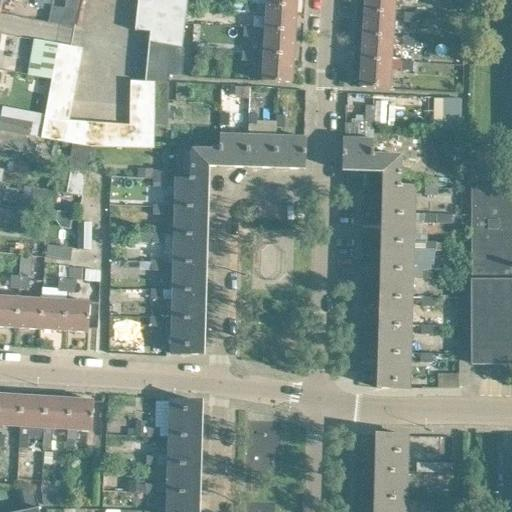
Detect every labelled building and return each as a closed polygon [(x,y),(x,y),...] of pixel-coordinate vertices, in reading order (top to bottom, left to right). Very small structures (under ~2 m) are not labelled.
[(0,0),(0,9),(1,0),(5,0),(17,2),(17,0),(0,0)] [(73,28),(78,0),(66,0),(64,9),(51,7),(48,24),(73,28)] [(182,49),(186,1),(186,0),(138,0),(135,32),(150,33),(149,43),(182,49)] [(296,15),(297,0),(267,0),(267,6),(284,7),(284,15),(296,15)] [(395,13),(395,0),(366,0),(366,19),(378,20),(379,12),(395,13)] [(245,4),(245,13),(258,14),(258,5),(245,4)] [(297,15),(296,15),(284,15),(284,7),(267,6),(258,5),(258,14),(267,14),(266,30),(282,31),(282,39),(294,41),(296,41),(297,15)] [(393,37),(395,13),(379,12),(378,20),(366,19),(365,19),(363,44),(364,44),(377,44),(377,36),(393,37)] [(417,24),(417,19),(417,15),(405,14),(404,23),(417,24)] [(243,37),(256,38),(257,29),(244,28),(243,37)] [(293,63),(294,41),(282,39),(282,31),(266,30),(265,54),(281,55),(280,63),(293,63)] [(392,61),(393,37),(377,36),(377,44),(364,44),(363,67),(375,68),(376,60),(392,61)] [(415,48),(416,39),(404,38),(403,47),(415,48)] [(54,69),(57,57),(59,45),(37,41),(30,76),(52,80),(54,69)] [(183,49),(182,49),(149,43),(146,83),(155,83),(169,84),(170,77),(183,77),(183,49)] [(83,50),(59,45),(57,57),(81,62),(83,50)] [(255,54),(243,53),(243,61),(255,62),(255,54)] [(293,64),(293,63),(280,63),(281,55),(265,54),(263,84),(293,86),(294,64),(293,64)] [(79,74),(81,62),(57,57),(54,69),(79,74)] [(390,90),(392,61),(376,60),(375,68),(363,67),(362,67),(360,89),(390,90)] [(402,62),(401,70),(414,71),(414,62),(402,62)] [(76,86),(79,74),(54,69),(52,80),(52,81),(76,86)] [(74,97),(76,86),(52,81),(50,93),(74,97)] [(155,83),(146,83),(132,82),(131,94),(155,96),(155,83)] [(168,111),(169,84),(155,83),(155,96),(155,108),(155,110),(168,111)] [(72,109),(74,97),(50,93),(48,105),(72,109)] [(155,108),(155,96),(131,94),(131,106),(155,108)] [(344,119),(358,119),(359,105),(344,104),(344,119)] [(70,122),(72,109),(48,105),(45,120),(70,122)] [(155,120),(155,110),(155,108),(131,106),(131,118),(155,120)] [(374,128),(375,110),(375,107),(366,107),(365,131),(374,131),(374,128)] [(230,114),(221,114),(220,127),(229,127),(230,114)] [(250,115),(249,127),(258,127),(259,115),(250,115)] [(287,116),(279,116),(278,116),(277,128),(286,128),(287,116)] [(41,139),(44,126),(33,124),(33,123),(1,117),(0,123),(0,131),(36,138),(41,139)] [(154,150),(154,145),(154,135),(155,120),(131,118),(131,125),(130,150),(154,150)] [(82,147),(82,122),(70,122),(45,120),(44,126),(41,139),(74,145),(82,147)] [(94,149),(94,123),(82,122),(82,147),(92,149),(94,149)] [(106,149),(106,124),(94,123),(94,149),(106,149)] [(118,149),(119,125),(106,124),(106,149),(109,149),(118,149)] [(130,150),(131,125),(119,125),(118,149),(130,150)] [(36,138),(0,131),(0,145),(1,146),(0,149),(32,155),(36,138)] [(247,169),(249,137),(219,136),(219,152),(218,168),(247,169)] [(275,170),(277,138),(249,137),(247,169),(275,170)] [(305,139),(277,138),(275,170),(304,170),(304,159),(306,159),(306,153),(305,153),(305,139)] [(372,172),(372,156),(373,141),(346,140),(345,153),(344,153),(344,159),(345,159),(345,171),(372,172)] [(87,175),(89,163),(92,149),(82,147),(74,145),(69,172),(87,175)] [(177,151),(176,180),(192,181),(192,187),(208,188),(209,168),(218,168),(219,152),(193,151),(177,151)] [(401,156),(397,156),(372,156),(372,172),(384,173),(384,193),(400,193),(400,187),(415,187),(415,178),(400,177),(401,156)] [(0,183),(11,186),(13,178),(2,176),(3,172),(0,171),(0,183)] [(154,171),(154,180),(166,180),(167,172),(154,171)] [(425,178),(425,187),(438,187),(438,179),(425,178)] [(166,189),(166,180),(154,180),(153,189),(166,189)] [(207,216),(208,188),(192,187),(192,181),(176,181),(166,180),(166,189),(176,189),(175,207),(191,207),(191,216),(207,216)] [(107,201),(145,202),(146,188),(108,187),(107,201)] [(414,215),(415,187),(400,187),(400,193),(384,193),(383,221),(399,221),(399,214),(414,215)] [(437,196),(438,187),(425,187),(424,196),(437,196)] [(53,207),(56,194),(34,190),(31,203),(53,207)] [(511,219),(511,220),(511,190),(484,190),(484,199),(471,199),(472,364),(511,363),(511,219)] [(484,199),(484,190),(471,190),(471,199),(484,199)] [(153,215),(166,215),(166,207),(153,206),(153,215)] [(207,243),(207,216),(191,216),(191,207),(175,207),(175,216),(175,235),(190,236),(190,243),(207,243)] [(451,216),(414,215),(399,214),(399,221),(383,221),(382,248),(398,249),(398,242),(414,243),(414,224),(451,225),(451,216)] [(92,224),(79,223),(78,250),(91,251),(92,224)] [(138,234),(138,243),(152,243),(165,244),(165,235),(152,234),(138,234)] [(206,272),(207,243),(190,243),(190,236),(175,235),(174,248),(174,264),(189,264),(189,271),(206,272)] [(413,269),(414,243),(398,242),(398,249),(382,248),(381,276),(398,276),(397,269),(413,269)] [(436,243),(423,242),(423,251),(436,252),(436,243)] [(46,247),(45,260),(70,262),(72,249),(46,247)] [(19,277),(19,289),(28,290),(28,278),(31,278),(32,259),(20,258),(20,263),(19,277)] [(165,263),(152,263),(151,272),(164,272),(165,263)] [(205,300),(206,272),(189,271),(189,264),(174,264),(174,273),(173,291),(189,292),(188,299),(205,300)] [(67,279),(66,292),(75,293),(76,282),(83,282),(83,270),(77,270),(67,269),(67,279)] [(422,270),(413,269),(397,269),(398,276),(381,276),(381,304),(397,305),(397,297),(412,297),(413,278),(422,278),(422,270)] [(435,279),(435,270),(422,270),(422,278),(435,279)] [(11,277),(10,289),(19,289),(19,277),(11,277)] [(42,300),(40,330),(64,332),(65,302),(66,292),(67,279),(58,279),(57,292),(42,291),(42,300)] [(164,300),(164,291),(152,290),(152,292),(138,291),(138,299),(164,300)] [(205,328),(205,300),(188,299),(189,292),(173,291),(173,319),(187,320),(187,328),(205,328)] [(0,297),(0,327),(16,329),(18,299),(0,297)] [(381,304),(380,332),(396,332),(396,325),(411,325),(412,297),(397,297),(397,305),(381,304)] [(422,298),(421,307),(434,307),(435,299),(435,298),(422,298)] [(18,299),(16,329),(40,330),(42,300),(18,299)] [(65,302),(64,332),(88,333),(90,304),(82,303),(65,302)] [(163,327),(163,318),(151,318),(151,326),(163,327)] [(204,355),(205,328),(187,328),(187,320),(173,319),(172,355),(204,355)] [(411,353),(411,325),(396,325),(396,332),(380,332),(379,359),(396,360),(396,353),(411,353)] [(434,334),(434,325),(421,325),(421,334),(434,334)] [(410,390),(411,353),(396,353),(396,360),(379,359),(378,388),(410,390)] [(433,362),(433,353),(420,353),(420,362),(433,362)] [(458,388),(458,375),(439,375),(439,388),(458,388)] [(0,426),(20,428),(22,398),(0,396),(0,426)] [(22,398),(20,428),(43,429),(45,399),(22,398)] [(68,431),(70,401),(45,399),(43,429),(53,430),(68,431)] [(68,431),(67,453),(76,453),(77,431),(92,432),(94,402),(70,401),(68,431)] [(202,403),(171,403),(170,438),(184,438),(184,430),(202,430),(202,403)] [(148,428),(148,437),(160,438),(160,429),(148,428)] [(43,429),(43,451),(52,452),(53,430),(43,429)] [(201,460),(202,430),(184,430),(184,438),(170,438),(169,458),(160,457),(159,466),(169,466),(183,467),(183,459),(201,460)] [(408,472),(409,437),(377,436),(377,464),(393,466),(393,471),(408,472)] [(19,437),(19,450),(28,450),(29,438),(19,437)] [(159,466),(160,457),(147,457),(146,466),(159,466)] [(200,488),(201,460),(183,459),(183,467),(169,466),(168,494),(183,495),(183,488),(200,488)] [(418,463),(418,472),(430,473),(452,473),(452,464),(418,463)] [(407,500),(408,472),(393,471),(393,466),(377,464),(376,493),(392,494),(392,499),(407,500)] [(432,484),(433,475),(414,474),(413,482),(432,484)] [(146,485),(146,494),(158,494),(159,485),(146,485)] [(199,511),(200,488),(183,488),(183,495),(168,494),(167,511),(199,511)] [(430,501),(430,492),(417,492),(417,501),(430,501)] [(406,511),(407,500),(392,499),(392,494),(376,493),(375,511),(406,511)]
